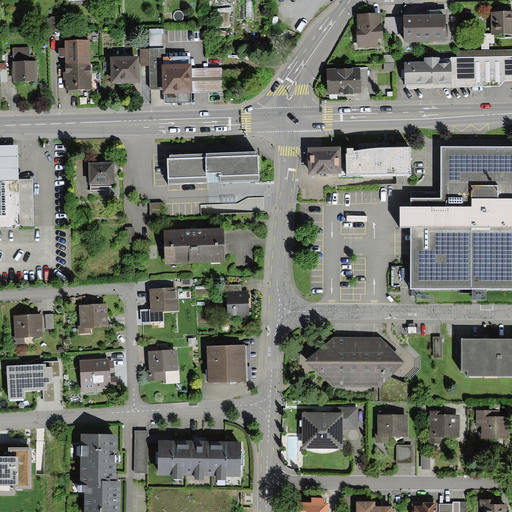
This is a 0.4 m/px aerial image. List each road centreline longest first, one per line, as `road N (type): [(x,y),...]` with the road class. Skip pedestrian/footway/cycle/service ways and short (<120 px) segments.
road 1 (primary): [(0,125),(289,119)]
road 2 (residential): [(0,295),(124,290),(134,411)]
road 3 (residential): [(267,482),(511,482)]
road 4 (residential): [(279,310),(511,313)]
road 5 (primary): [(289,119),(511,114)]
road 6 (tertiary): [(279,310),(289,119)]
road 7 (tertiary): [(289,119),(294,81),(350,0)]
road 8 (residential): [(134,411),(270,405)]
road 9 (residential): [(0,420),(134,411)]
